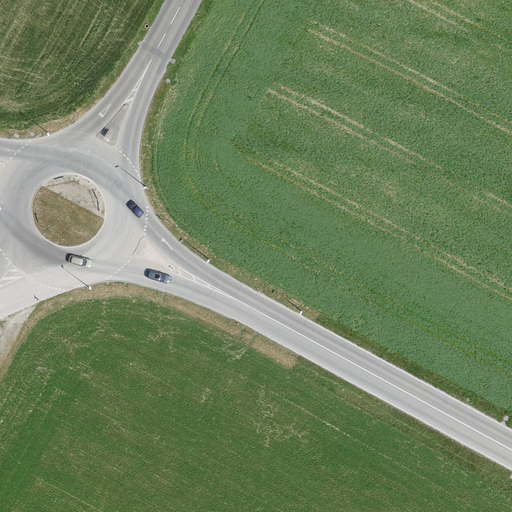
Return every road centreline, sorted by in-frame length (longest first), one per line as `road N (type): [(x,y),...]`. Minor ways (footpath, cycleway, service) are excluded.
road 1 (secondary): [(511,450),(234,299)]
road 2 (secondary): [(86,266),(234,299)]
road 3 (secondary): [(234,299),(186,262),(128,197)]
road 4 (unclassified): [(124,185),(156,51)]
road 5 (unclassified): [(156,51),(64,150)]
